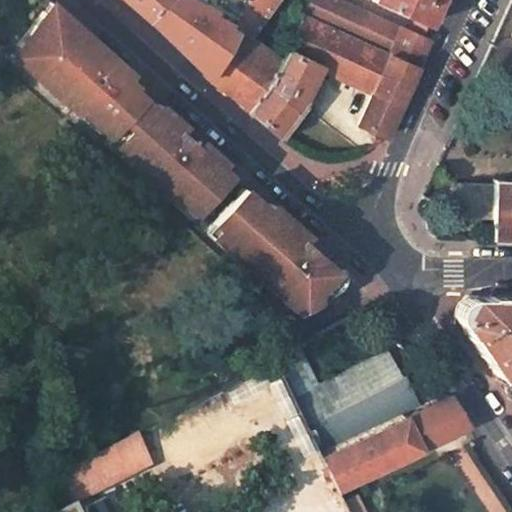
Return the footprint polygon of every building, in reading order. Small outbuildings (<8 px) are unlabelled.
[(78,112),(101,132),(137,92),(126,81),(128,79),(79,38),(83,33),(44,0),(39,0),(0,43),(0,46),(76,115),(78,112)] [(125,0),(145,17),(149,18),(165,0),(125,0)] [(165,0),(149,18),(162,31),(207,75),(237,28),(230,23),(249,0),(165,0)] [(278,0),(249,0),(230,23),(237,28),(207,75),(205,79),(217,86),(231,94),(249,110),(275,78),(285,59),(253,38),(278,0)] [(310,0),(296,33),(289,49),(323,65),(372,88),(403,23),(352,0),(310,0)] [(385,0),(418,14),(430,20),(436,6),(438,0),(385,0)] [(418,14),(412,27),(424,33),(430,20),(418,14)] [(412,27),(403,23),(372,88),(359,115),(387,130),(401,100),(431,36),(424,33),(412,27)] [(323,65),(289,49),(285,59),(275,78),(249,110),(264,122),(280,136),(309,101),(308,99),(323,65)] [(137,92),(101,132),(134,162),(130,166),(170,201),(173,198),(188,211),(216,179),(224,170),(214,161),(149,102),(137,92)] [(153,98),(149,102),(214,161),(219,157),(153,98)] [(101,132),(98,136),(130,166),(134,162),(101,132)] [(238,183),(224,170),(216,179),(230,192),(238,183)] [(489,184),(447,185),(445,214),(472,214),(472,219),(489,220),(490,241),(511,240),(511,179),(489,180),(489,184)] [(260,204),(238,183),(230,192),(202,224),(294,307),(310,297),(308,293),(330,267),(260,204)] [(173,198),(170,201),(185,215),(188,211),(173,198)] [(265,199),(260,204),(330,267),(308,293),(310,297),(328,286),(332,281),(335,274),(335,268),(333,263),(331,261),(291,223),(265,199)] [(202,224),(200,226),(290,309),(294,307),(202,224)] [(511,298),(511,299),(463,298),(455,316),(497,376),(511,366),(511,353),(507,346),(511,342),(511,298)] [(275,357),(321,452),(419,404),(389,343),(323,376),(305,341),(275,357)] [(419,404),(321,452),(339,488),(458,429),(464,426),(440,393),(437,395),(419,404)] [(138,431),(117,442),(132,474),(153,463),(138,431)] [(117,442),(62,472),(75,500),(132,474),(117,442)] [(366,511),(357,493),(344,499),(350,511),(366,511)]
